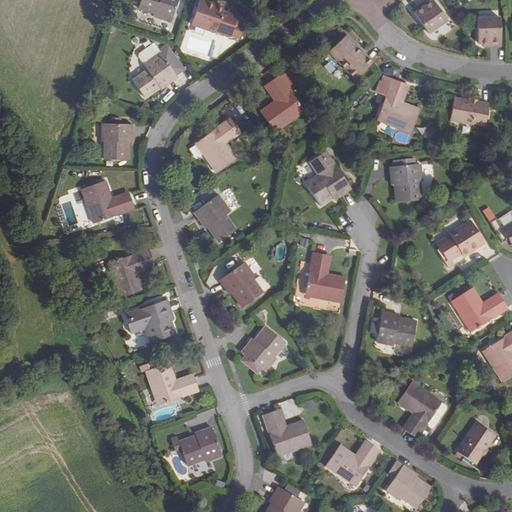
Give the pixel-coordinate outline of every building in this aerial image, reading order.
[(140,0),(137,9),(155,15),(154,17),(171,23),(178,0),(140,0)] [(223,12),(224,8),(199,0),(191,25),(215,34),(216,33),(239,40),(242,33),(236,31),(242,12),(236,10),(234,15),(223,12)] [(424,6),(422,3),(411,11),(429,34),(447,21),(432,0),(424,6)] [(501,18),(477,19),(477,44),(489,44),(490,47),(502,46),(501,18)] [(357,49),(358,47),(346,35),(328,52),(355,80),(373,63),(362,52),(361,53),(357,49)] [(154,45),(137,57),(143,66),(161,54),(154,45)] [(159,52),(161,54),(143,66),(147,71),(132,81),(145,98),(159,88),(161,90),(178,78),(176,76),(184,70),(168,47),(159,52)] [(142,65),(130,74),(133,78),(145,70),(142,65)] [(280,77),(279,76),(266,85),(278,100),(274,102),(260,113),(275,133),(305,111),(288,88),(292,85),(284,74),(280,77)] [(392,79),(383,76),(381,81),(390,84),(392,79)] [(411,134),(420,110),(403,104),(399,103),(406,84),(392,79),(390,84),(381,81),(376,93),(385,97),(376,120),(411,134)] [(403,104),(409,86),(406,84),(399,103),(403,104)] [(266,85),(263,87),(274,102),(278,100),(266,85)] [(485,127),(489,105),(477,103),(469,102),(454,99),(449,120),(485,127)] [(227,145),(225,141),(240,130),(231,118),(195,144),(217,174),(237,159),(227,145)] [(132,144),(132,125),(102,125),(102,142),(104,142),(104,161),(129,161),(129,144),(132,144)] [(418,135),(431,139),(434,129),(421,125),(418,135)] [(227,145),(242,134),(240,130),(225,141),(227,145)] [(396,143),(407,141),(406,133),(395,134),(396,143)] [(327,151),(308,163),(317,176),(335,164),(336,164),(327,151)] [(334,201),(352,189),(335,164),(317,176),(305,184),(319,206),(332,198),(334,201)] [(422,182),(420,165),(415,166),(404,166),(394,167),(390,168),(392,186),(394,186),(396,203),(421,200),(419,183),(422,182)] [(92,224),(135,210),(130,196),(112,202),(110,198),(105,182),(81,190),(92,224)] [(130,196),(128,192),(110,198),(112,202),(130,196)] [(230,213),(218,196),(194,212),(206,229),(208,228),(219,243),(236,231),(225,216),(230,213)] [(494,218),(488,209),(483,212),(489,222),(494,218)] [(507,240),(511,247),(511,221),(501,229),(494,218),(489,222),(502,243),(507,240)] [(439,249),(436,250),(447,268),(454,264),(451,260),(461,254),(463,257),(484,243),(471,221),(449,234),(450,235),(436,244),(439,249)] [(308,246),(308,238),(300,239),(300,247),(308,246)] [(119,299),(144,290),(138,274),(137,270),(154,264),(149,250),(108,264),(119,299)] [(341,303),(346,278),(328,275),(324,274),(328,256),(313,253),(305,296),(341,303)] [(252,279),(254,277),(244,263),(219,281),(230,296),(232,295),(242,308),(263,294),(252,279)] [(138,274),(155,267),(154,264),(137,270),(138,274)] [(471,332),(508,309),(500,296),(484,307),(482,303),(472,288),(451,301),(471,332)] [(500,296),(498,293),(482,303),(484,307),(500,296)] [(174,320),(167,300),(138,310),(145,330),(150,344),(176,335),(171,322),(174,320)] [(131,336),(145,330),(138,310),(138,309),(123,315),(131,336)] [(400,317),(382,313),(376,343),(394,346),(394,343),(412,347),(417,322),(399,319),(400,317)] [(241,353),(245,357),(241,362),(257,374),(261,370),(265,373),(276,359),(274,357),(285,343),(266,327),(254,341),(252,340),(241,353)] [(503,382),(511,375),(511,351),(511,350),(511,332),(483,352),(503,382)] [(158,406),(199,392),(194,378),(176,384),(175,380),(169,363),(146,372),(158,406)] [(194,378),(193,374),(175,380),(176,384),(194,378)] [(442,403),(411,382),(397,403),(412,413),(415,415),(404,431),(417,440),(442,403)] [(381,395),(373,389),(367,397),(375,403),(381,395)] [(287,426),(280,409),(277,410),(284,428),(287,426)] [(312,444),(303,421),(287,426),(284,428),(277,410),(262,416),(277,457),(312,444)] [(412,413),(401,429),(404,431),(415,415),(412,413)] [(495,435),(476,423),(457,452),(462,456),(460,459),(458,461),(467,467),(471,462),(475,465),(482,455),(486,449),(495,435)] [(195,436),(179,442),(182,449),(188,466),(204,460),(205,463),(222,456),(212,428),(195,434),(195,436)] [(177,438),(170,441),(174,452),(182,449),(179,442),(177,438)] [(367,442),(365,440),(354,455),(357,457),(367,442)] [(356,487),(381,451),(367,442),(357,457),(354,455),(339,445),(325,466),(356,487)] [(417,476),(402,466),(385,490),(400,501),(401,498),(416,509),(431,488),(416,477),(417,476)] [(269,503),(270,504),(265,511),(298,511),(304,503),(278,487),(269,503)]
